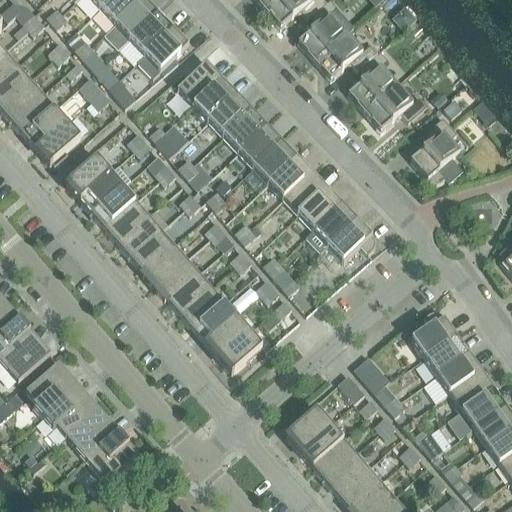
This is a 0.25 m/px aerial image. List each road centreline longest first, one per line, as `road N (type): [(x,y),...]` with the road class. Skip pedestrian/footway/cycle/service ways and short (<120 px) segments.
road 1 (residential): [(234,431),(0,153)]
road 2 (residential): [(436,259),(191,0)]
road 3 (residential): [(0,236),(197,460)]
road 4 (residential): [(234,431),(436,259)]
road 5 (residential): [(511,354),(436,259)]
